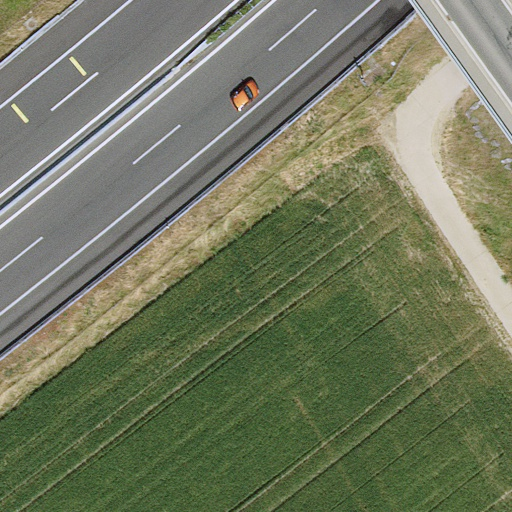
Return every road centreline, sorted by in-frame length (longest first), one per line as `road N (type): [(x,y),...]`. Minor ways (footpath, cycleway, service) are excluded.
road 1 (motorway): [(0,273),(331,0)]
road 2 (track): [(511,29),(444,85),(426,106),(419,135),(431,192),(511,307)]
road 3 (motorway): [(181,0),(0,146)]
